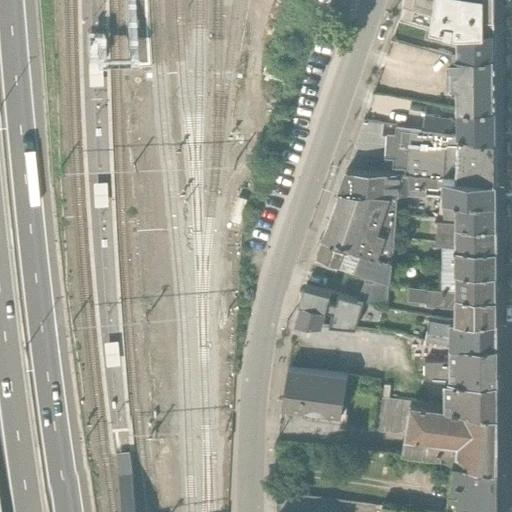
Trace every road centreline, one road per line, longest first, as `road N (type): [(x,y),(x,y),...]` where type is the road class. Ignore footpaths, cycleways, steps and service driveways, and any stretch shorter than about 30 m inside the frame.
road 1 (residential): [(252,511),(253,402),(268,309),(372,0)]
road 2 (motorway): [(67,511),(10,0)]
road 3 (motorway): [(0,296),(29,511)]
